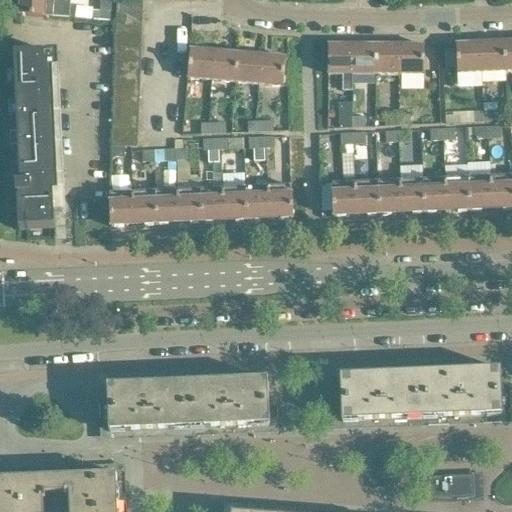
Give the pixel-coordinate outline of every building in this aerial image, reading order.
[(53,18),(54,0),(22,0),(22,4),(20,4),(19,17),(45,19),(45,18),(53,18)] [(111,12),(111,2),(111,0),(101,0),(101,12),(111,12)] [(144,9),(143,0),(117,0),(117,8),(144,9)] [(143,22),(144,9),(117,8),(116,21),(143,22)] [(143,35),(143,22),(116,21),(116,34),(143,35)] [(142,47),(143,35),(116,34),(116,46),(142,47)] [(505,43),(481,44),(483,74),(507,73),(505,43)] [(483,74),(481,44),(457,45),(459,75),(483,74)] [(142,60),(142,47),(116,46),(115,59),(142,60)] [(332,46),(332,75),(343,76),(343,92),(352,92),(353,76),(355,76),(356,46),(332,46)] [(379,76),(379,46),(356,46),(355,76),(379,76)] [(402,76),(402,46),(379,46),(379,76),(402,76)] [(402,46),(402,76),(425,77),(426,47),(402,46)] [(215,82),(218,53),(194,51),(191,80),(215,82)] [(239,84),(242,55),(218,53),(215,82),(239,84)] [(47,56),(47,57),(43,57),(43,56),(15,57),(16,74),(12,74),(19,232),(56,230),(55,213),(65,213),(64,182),(58,182),(53,73),(59,73),(58,56),(58,55),(47,56)] [(263,86),(266,57),(242,55),(239,84),(263,86)] [(287,88),(289,59),(266,57),(263,86),(287,88)] [(141,73),(142,60),(115,59),(115,72),(141,73)] [(141,85),(141,73),(115,72),(114,84),(141,85)] [(140,98),(141,85),(114,84),(114,97),(140,98)] [(140,111),(140,98),(114,97),(113,110),(140,111)] [(139,124),(140,111),(113,110),(113,123),(139,124)] [(488,124),(487,112),(474,113),(475,124),(488,124)] [(500,112),(487,112),(488,124),(500,123),(500,112)] [(436,113),(436,122),(454,122),(454,113),(436,113)] [(398,128),(398,116),(385,117),(385,129),(398,128)] [(410,116),(398,116),(398,128),(411,128),(410,116)] [(353,130),(353,118),(340,119),(341,130),(353,130)] [(365,118),(353,118),(353,130),(366,129),(365,118)] [(216,136),(215,124),(201,125),(201,119),(184,119),(183,137),(216,136)] [(274,134),(274,122),(261,123),(262,134),(274,134)] [(139,136),(139,124),(113,123),(113,135),(139,136)] [(262,134),(261,123),(248,123),(249,134),(262,134)] [(226,124),(215,124),(216,136),(227,135),(226,124)] [(501,140),(501,129),(501,128),(488,129),(488,140),(501,140)] [(488,140),(488,129),(475,129),(476,141),(488,140)] [(457,141),(456,131),(456,130),(443,131),(443,142),(457,141)] [(443,142),(443,131),(430,132),(431,143),(443,142)] [(412,144),(411,133),(411,132),(398,133),(399,144),(412,144)] [(399,144),(398,133),(386,133),(386,145),(399,144)] [(367,154),(366,135),(366,134),(353,135),(354,155),(367,154)] [(138,149),(139,136),(113,135),(112,148),(126,149),(138,149)] [(354,155),(353,135),(341,135),(342,155),(354,155)] [(275,150),(275,139),(275,138),(262,139),(262,151),(265,150),(275,150)] [(265,162),(265,150),(262,151),(262,139),(249,139),(249,151),(254,151),(255,162),(265,162)] [(222,152),(221,140),(203,141),(204,153),(209,152),(209,164),(220,163),(220,152),(222,152)] [(244,150),(244,140),(221,140),(222,152),(229,152),(244,150)] [(112,148),(112,158),(113,158),(125,158),(126,149),(112,148)] [(190,162),(189,150),(176,151),(177,162),(190,162)] [(177,162),(176,151),(164,151),(164,163),(177,162)] [(156,163),(155,153),(155,152),(142,152),(143,164),(156,163)] [(511,210),(511,176),(491,177),(493,210),(503,210),(503,211),(511,210)] [(493,210),(491,177),(469,179),(470,213),(482,212),(482,211),(493,210)] [(470,213),(469,179),(446,180),(448,212),(458,211),(458,213),(470,213)] [(448,212),(446,180),(424,181),(425,215),(437,214),(437,212),(448,212)] [(425,215),(424,181),(401,182),(402,214),(413,213),(413,215),(425,215)] [(402,214),(401,182),(378,183),(380,217),(391,216),(391,214),(402,214)] [(380,217),(378,183),(356,184),(357,216),(368,215),(368,217),(380,217)] [(357,216),(356,184),(332,185),(332,193),(333,219),(347,218),(347,216),(357,216)] [(291,194),(290,186),(267,188),(268,220),(278,219),(278,221),(293,221),(292,194),(291,194)] [(268,220),(267,188),(246,189),(247,223),(259,222),(259,220),(268,220)] [(247,223),(246,189),(223,190),(225,222),(236,221),(236,223),(247,223)] [(225,222),(223,190),(201,191),(202,225),(214,224),(214,222),(225,222)] [(202,225),(201,191),(180,192),(182,223),(191,223),(191,225),(202,225)] [(182,223),(180,192),(157,193),(159,227),(172,226),(172,224),(182,223)] [(159,227),(157,193),(133,194),(134,225),(145,225),(145,227),(159,227)] [(134,225),(133,194),(110,195),(111,203),(109,203),(111,229),(124,228),(124,226),(134,225)] [(461,371),(421,373),(422,395),(423,419),(463,418),(503,416),(502,392),(502,388),(501,369),(461,371)] [(381,374),(340,376),(341,395),(341,399),(342,423),(383,421),(423,419),(422,395),(421,373),(381,374)] [(268,379),(188,383),(189,405),(190,429),(230,427),(270,426),(269,402),(269,397),(268,379)] [(108,386),(107,386),(108,404),(108,409),(109,433),(150,431),(190,429),(189,405),(188,383),(108,386)] [(118,511),(116,475),(68,477),(69,505),(69,511),(118,511)] [(0,511),(69,511),(69,505),(68,477),(56,477),(56,479),(42,479),(42,478),(0,479),(0,511)] [(473,477),(428,479),(430,501),(474,499),(473,477)]
